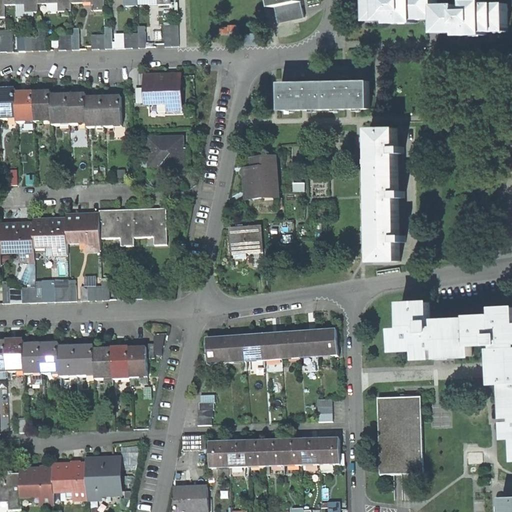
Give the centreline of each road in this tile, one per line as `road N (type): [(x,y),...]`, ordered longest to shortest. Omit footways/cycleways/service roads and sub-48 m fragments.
road 1 (residential): [(0,61),(246,56)]
road 2 (residential): [(222,193),(11,194)]
road 3 (residential): [(0,320),(198,308)]
road 4 (residential): [(358,423),(176,431)]
road 5 (residential): [(353,290),(511,264)]
road 6 (residential): [(198,308),(353,290)]
road 7 (residential): [(176,431),(35,442)]
road 8 (residential): [(246,56),(222,193)]
road 9 (residential): [(353,290),(358,423)]
road 10 (residential): [(198,308),(176,431)]
road 11 (residential): [(333,0),(331,26),(314,47),(246,56)]
